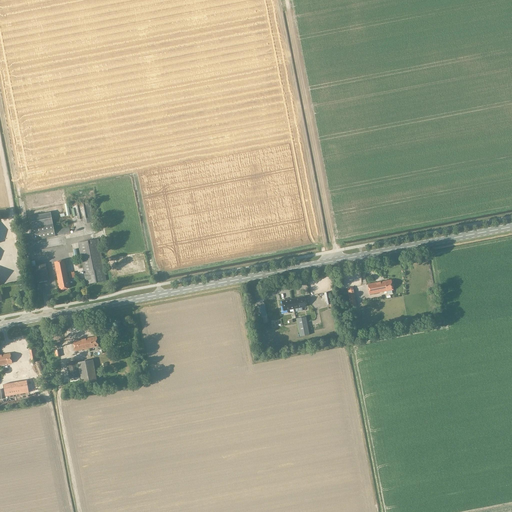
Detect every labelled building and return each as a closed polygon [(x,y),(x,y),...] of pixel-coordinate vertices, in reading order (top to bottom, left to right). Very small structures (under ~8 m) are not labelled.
[(91,200),(73,203),(76,225),(74,226),(74,231),(87,229),(88,231),(96,230),(91,200)] [(28,217),(31,230),(33,240),(55,236),(70,233),(69,228),(54,231),(51,212),(28,217)] [(66,236),(55,238),(55,239),(50,240),(51,244),(67,242),(66,236)] [(86,285),(106,281),(98,239),(78,243),(86,285)] [(150,274),(152,274),(152,257),(151,258),(148,258),(144,259),(144,265),(142,261),(140,262),(137,263),(134,263),(133,262),(132,262),(128,264),(128,268),(130,273),(134,273),(137,271),(138,272),(140,271),(142,275),(148,275),(150,274)] [(60,290),(69,288),(64,260),(54,262),(60,290)] [(37,283),(49,280),(46,264),(34,266),(37,283)] [(325,282),(329,281),(328,276),(311,280),(314,292),(327,289),(325,282)] [(391,280),(367,285),(369,294),(392,290),(391,280)] [(356,305),(352,288),(347,288),(349,301),(348,301),(349,306),(356,305)] [(283,311),(306,306),(305,297),(281,301),(283,311)] [(264,305),(255,307),(257,317),(266,316),(264,305)] [(296,318),(300,337),(309,335),(306,317),(296,318)] [(97,337),(74,341),(76,351),(99,346),(97,337)] [(10,353),(0,355),(0,365),(12,363),(10,353)] [(78,363),(83,388),(97,385),(93,360),(78,363)] [(76,361),(66,363),(70,379),(80,377),(76,361)] [(25,381),(1,386),(3,399),(28,394),(25,381)]
